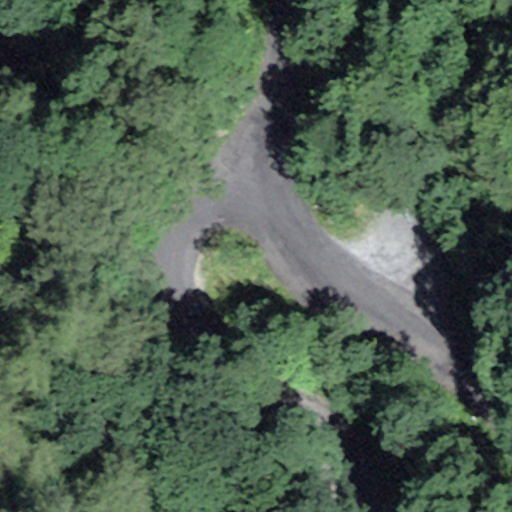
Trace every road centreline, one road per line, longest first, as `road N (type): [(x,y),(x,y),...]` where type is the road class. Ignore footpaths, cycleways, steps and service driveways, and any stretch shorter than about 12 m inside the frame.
road 1 (unclassified): [(252,189),(201,203),(179,227),(170,252),(176,308),(217,360),(354,456),(377,511)]
road 2 (unclassified): [(511,425),(459,364),(327,268),(289,208),(252,189)]
road 3 (unclassified): [(252,189),(286,40),(286,0)]
